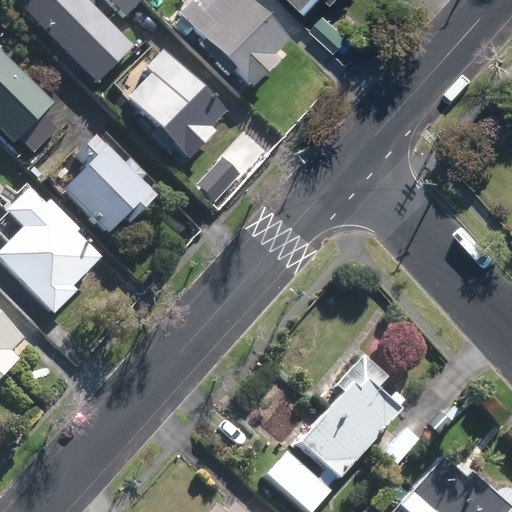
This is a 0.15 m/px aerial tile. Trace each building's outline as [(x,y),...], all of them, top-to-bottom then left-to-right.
[(131,49),(79,0),(31,0),(18,13),(95,87),(131,49)] [(139,0),(106,0),(122,17),(139,0)] [(186,5),(174,18),(200,43),(194,48),(225,78),(231,73),(249,90),(276,63),(271,58),(287,43),(242,0),(195,0),(188,8),(186,5)] [(299,0),(310,11),(321,0),(299,0)] [(354,39),(328,16),(315,30),(340,54),(354,39)] [(222,115),(152,48),(110,91),(152,131),(146,136),(163,153),(168,147),(185,164),(212,136),(206,131),(222,115)] [(0,55),(0,136),(11,147),(16,141),(30,155),(56,129),(42,115),(51,106),(0,55)] [(154,199),(91,138),(70,160),(75,165),(52,188),(103,238),(119,222),(125,228),(154,199)] [(101,257),(46,203),(0,249),(0,266),(51,317),(74,294),(70,290),(101,257)] [(0,376),(16,360),(9,353),(21,340),(0,320),(0,376)] [(294,443),(335,477),(393,407),(352,373),(294,443)] [(429,511),(431,510),(433,511),(493,511),(503,502),(443,448),(397,499),(411,511),(429,511)] [(280,449),(261,472),(309,511),(328,489),(280,449)]
